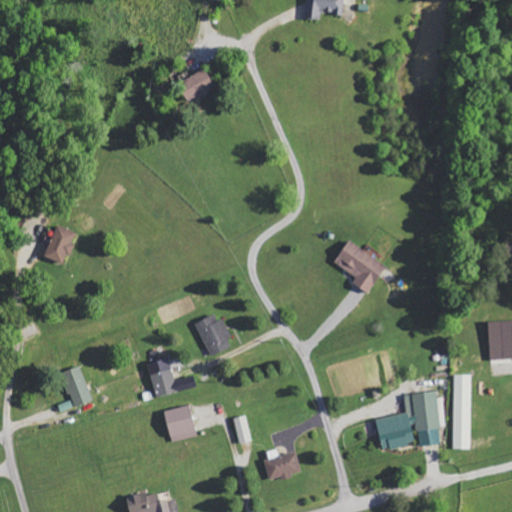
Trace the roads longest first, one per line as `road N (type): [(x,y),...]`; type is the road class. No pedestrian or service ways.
road 1 (residential): [(350,508),(311,371),(253,270),(253,253),(296,213),(303,190),(248,57)]
road 2 (residential): [(16,319),(7,436),(26,511)]
